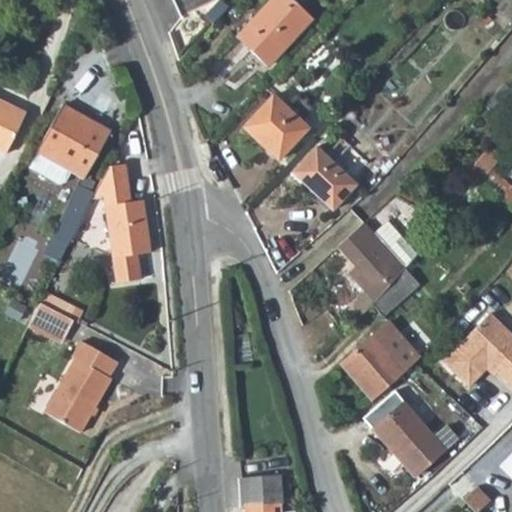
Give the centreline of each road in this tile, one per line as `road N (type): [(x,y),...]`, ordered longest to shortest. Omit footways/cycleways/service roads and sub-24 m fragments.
road 1 (unclassified): [(185,220),(206,219),(243,242),(289,362),(331,511)]
road 2 (tertiary): [(185,220),(164,116),(124,0)]
road 3 (tertiary): [(203,414),(185,220)]
road 4 (residential): [(70,511),(113,430),(203,414)]
